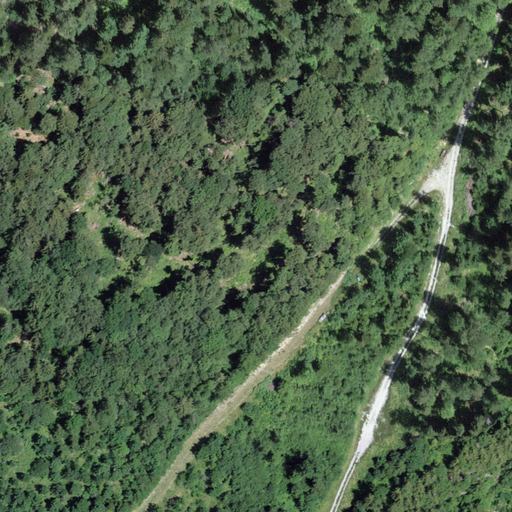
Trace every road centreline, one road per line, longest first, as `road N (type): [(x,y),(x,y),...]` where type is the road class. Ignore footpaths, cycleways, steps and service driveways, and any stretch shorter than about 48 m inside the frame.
road 1 (track): [(504,0),(447,176),(451,213),(430,300),(378,399),(338,511)]
road 2 (track): [(142,511),(418,197),(447,176)]
